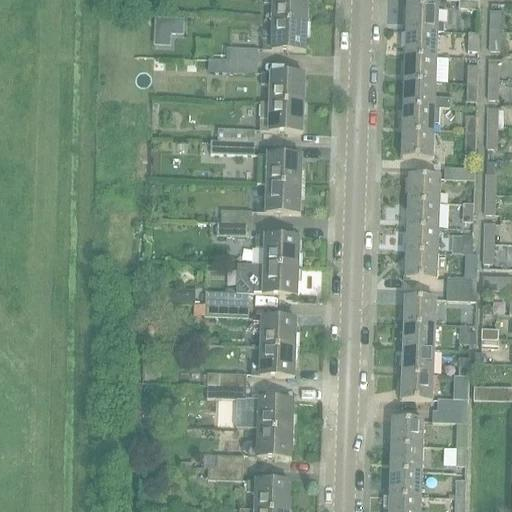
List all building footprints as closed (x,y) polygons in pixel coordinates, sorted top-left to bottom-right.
[(273,6),(272,24),(306,25),(306,0),(263,0),(263,5),(273,6)] [(459,1),(458,11),(479,12),(479,2),(459,1)] [(407,8),(406,34),(437,34),(443,34),(443,24),(437,24),(438,9),(407,8)] [(490,13),(490,34),(499,34),(500,13),(490,13)] [(155,20),(154,47),(170,47),(170,36),(182,36),(183,21),(155,20)] [(262,34),(262,52),(305,54),(306,25),(272,24),(271,34),(262,34)] [(406,34),(405,60),(436,60),(437,34),(406,34)] [(490,34),(489,55),(499,55),(499,34),(490,34)] [(477,36),(467,35),(466,54),(476,55),(477,36)] [(222,62),(222,63),(256,64),(257,51),(227,50),(226,62),(222,62)] [(405,60),(404,85),(435,85),(436,60),(405,60)] [(222,62),(211,62),(211,75),(222,75),(222,63),(222,62)] [(489,62),(488,83),(498,83),(499,62),(489,62)] [(222,63),(222,75),(256,76),(256,64),(222,63)] [(476,67),(466,67),(465,86),(466,86),(475,86),(476,67)] [(270,87),(269,106),(303,107),(304,77),(261,75),(260,87),(270,87)] [(498,83),(488,83),(488,104),(498,104),(498,83)] [(404,85),(403,110),(434,111),(449,111),(450,100),(435,99),(435,85),(404,85)] [(475,86),(466,86),(465,104),(474,105),(476,86),(475,86)] [(303,107),(269,106),(260,105),(259,134),(302,135),(303,107)] [(433,136),(434,111),(403,110),(402,135),(433,136)] [(487,132),(497,132),(497,111),(487,111),(487,132)] [(475,118),(465,118),(464,137),(474,137),(475,118)] [(218,131),(217,143),(253,145),(254,133),(218,131)] [(487,132),(486,153),(496,153),(497,132),(487,132)] [(432,161),(433,136),(402,135),(401,160),(432,161)] [(474,138),(464,137),(463,156),(473,156),(474,138)] [(211,143),(210,156),(253,158),(253,145),(217,143),(211,143)] [(258,157),(257,187),(266,187),(300,188),(301,158),(258,157)] [(473,184),(474,172),(444,170),(443,182),(473,184)] [(256,193),(257,175),(248,174),(247,192),(256,193)] [(485,177),(485,198),(495,198),(495,177),(485,177)] [(409,179),(408,205),(439,206),(439,180),(409,179)] [(300,188),(266,187),(265,204),(256,203),(256,215),(299,217),(300,188)] [(485,198),(484,218),(494,219),(495,198),(485,198)] [(408,205),(407,230),(438,231),(439,206),(408,205)] [(472,207),(463,207),(462,225),(471,226),(472,207)] [(221,213),(221,225),(251,228),(251,214),(221,213)] [(216,225),(216,238),(250,239),(251,228),(221,225),(216,225)] [(484,225),(483,246),(493,246),(494,225),(484,225)] [(407,230),(406,256),(437,256),(438,231),(407,230)] [(264,250),(263,269),(297,271),(299,240),(255,238),(255,250),(264,250)] [(472,239),(462,238),(461,257),(471,257),(472,239)] [(484,246),(483,267),(493,267),(493,246),(484,246)] [(455,267),(455,249),(438,249),(438,267),(455,267)] [(437,256),(406,256),(405,281),(436,282),(437,256)] [(297,271),(263,269),(262,285),(253,285),(253,296),(296,298),(297,271)] [(510,295),(511,281),(483,279),(482,293),(510,295)] [(447,280),(446,293),(475,294),(476,282),(447,280)] [(171,291),(170,305),(193,306),(193,292),(171,291)] [(446,293),(445,303),(475,305),(475,294),(446,293)] [(205,294),(205,307),(248,309),(248,296),(205,294)] [(404,300),(403,328),(434,329),(435,301),(404,300)] [(193,307),(193,318),(204,319),(205,307),(193,307)] [(205,307),(204,319),(247,320),(248,309),(205,307)] [(261,332),(260,350),(294,351),(295,321),(253,320),(252,332),(261,332)] [(403,328),(403,352),(433,354),(434,329),(403,328)] [(468,330),(459,330),(459,345),(468,345),(468,330)] [(481,343),(497,343),(498,334),(481,334),(481,343)] [(497,353),(497,343),(481,343),(481,352),(497,353)] [(143,347),(143,358),(155,359),(156,347),(143,347)] [(294,351),(260,350),(259,367),(251,366),(250,378),(293,380),(294,351)] [(433,379),(433,354),(403,352),(402,377),(433,379)] [(473,355),(473,366),(481,366),(482,356),(473,355)] [(467,380),(467,361),(458,361),(457,380),(467,380)] [(207,375),(206,388),(218,388),(219,376),(207,375)] [(206,388),(206,389),(245,390),(245,377),(219,376),(218,388),(206,388)] [(432,404),(433,379),(402,377),(401,403),(432,404)] [(206,389),(206,401),(244,402),(245,390),(206,389)] [(511,405),(511,391),(474,389),(473,403),(511,405)] [(258,414),(257,432),(291,433),(293,403),(249,401),(249,413),(258,414)] [(438,402),(437,415),(467,416),(468,404),(438,402)] [(432,415),(432,425),(466,427),(467,416),(437,415),(432,415)] [(392,423),(391,449),(422,450),(423,424),(392,423)] [(291,433),(257,432),(257,444),(246,443),(244,444),(243,445),(242,446),(242,448),(242,449),(242,450),(242,451),(243,452),(244,454),(245,455),(247,455),(247,460),(290,462),(291,433)] [(449,459),(450,440),(436,440),(436,458),(449,459)] [(391,449),(391,475),(422,476),(422,450),(391,449)] [(465,470),(466,452),(455,451),(454,469),(465,470)] [(207,469),(207,471),(242,472),(243,459),(216,458),(215,470),(207,469)] [(207,471),(207,482),(242,484),(242,472),(207,471)] [(391,475),(390,500),(421,501),(422,476),(391,475)] [(255,495),(254,511),(288,511),(290,485),(246,483),(246,494),(255,495)] [(454,502),(464,502),(464,484),(454,484),(454,502)] [(390,500),(389,511),(420,511),(421,501),(390,500)] [(463,511),(464,502),(454,502),(453,511),(463,511)]
